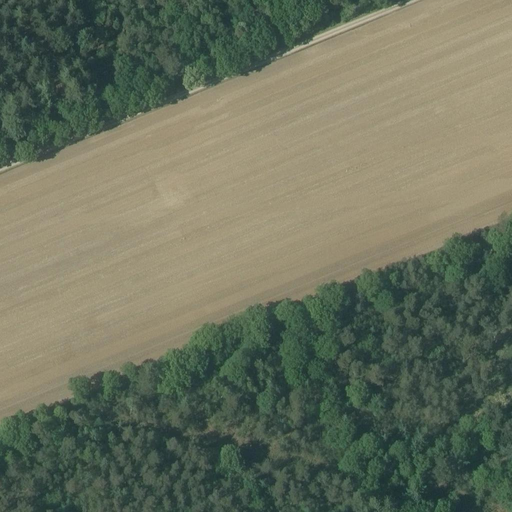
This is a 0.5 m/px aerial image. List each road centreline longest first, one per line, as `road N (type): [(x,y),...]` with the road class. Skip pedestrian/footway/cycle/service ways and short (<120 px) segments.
road 1 (track): [(0,165),(410,0)]
road 2 (track): [(511,454),(370,511)]
